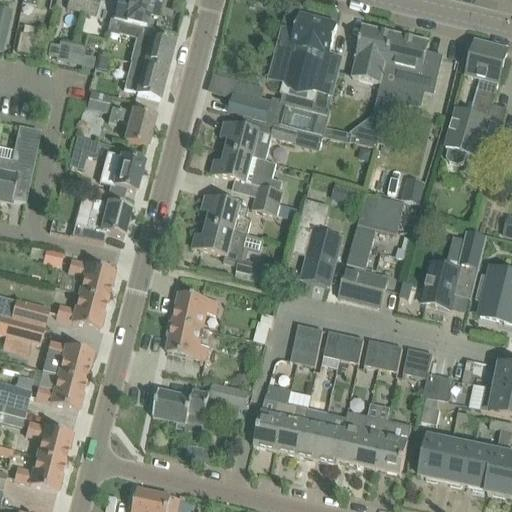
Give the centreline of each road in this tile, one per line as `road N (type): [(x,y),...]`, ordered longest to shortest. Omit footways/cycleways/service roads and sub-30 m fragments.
road 1 (unclassified): [(146,266),(213,0)]
road 2 (residential): [(511,361),(292,310),(282,353)]
road 3 (residential): [(305,511),(97,463)]
road 4 (unclassified): [(97,463),(146,266)]
road 5 (residential): [(146,266),(0,234)]
road 6 (tertiary): [(511,30),(387,0)]
